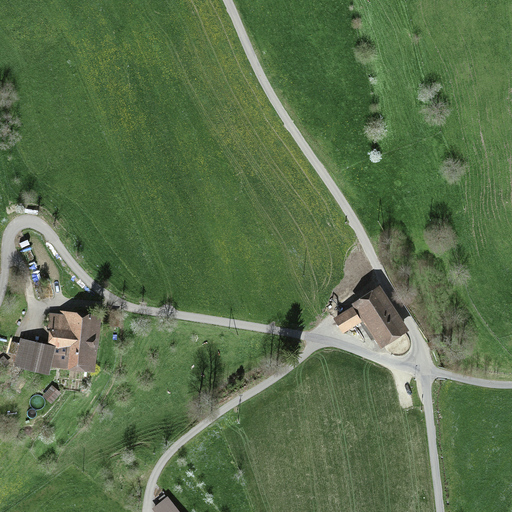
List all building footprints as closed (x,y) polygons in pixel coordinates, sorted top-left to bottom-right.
[(379,291),(358,305),(383,343),(383,342),(404,329),(379,291)] [(337,319),(344,330),(359,321),(353,309),(337,319)] [(54,347),(49,366),(58,367),(59,362),(66,363),(89,366),(92,344),(97,344),(100,317),(61,313),(61,315),(50,314),(49,326),(52,328),(50,346),(54,347)] [(432,350),(445,342),(441,336),(428,343),(432,350)] [(54,347),(50,346),(42,344),(22,340),(16,364),(48,372),(49,366),(54,347)] [(19,343),(11,342),(9,353),(17,354),(19,343)] [(159,499),(162,503),(168,499),(164,494),(159,499)] [(178,511),(168,499),(155,510),(156,511),(178,511)]
